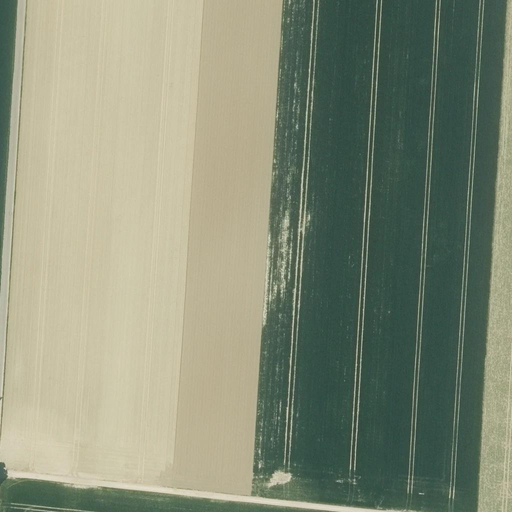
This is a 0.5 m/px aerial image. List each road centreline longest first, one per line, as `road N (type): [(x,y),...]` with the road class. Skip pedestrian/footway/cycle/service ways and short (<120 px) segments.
road 1 (track): [(21,0),(0,365)]
road 2 (track): [(331,511),(0,475)]
